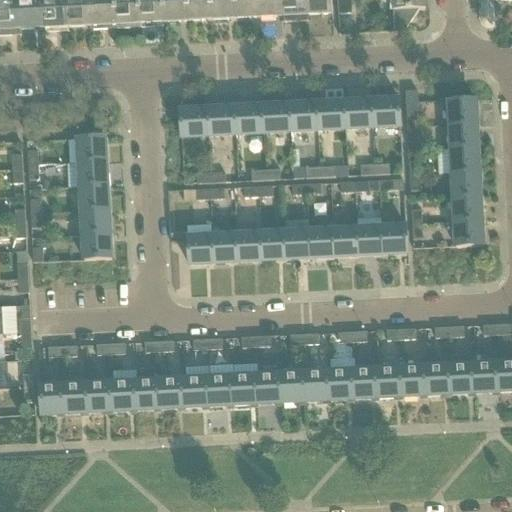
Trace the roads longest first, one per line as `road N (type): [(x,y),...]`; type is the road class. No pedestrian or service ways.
road 1 (residential): [(155,320),(511,306)]
road 2 (residential): [(144,76),(458,58)]
road 3 (residential): [(155,320),(144,76)]
road 4 (residential): [(0,82),(144,76)]
